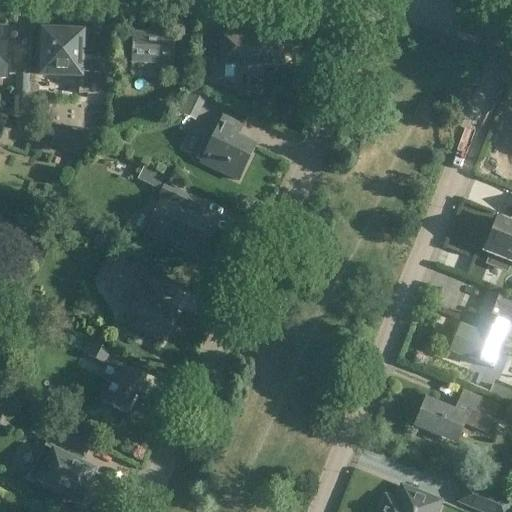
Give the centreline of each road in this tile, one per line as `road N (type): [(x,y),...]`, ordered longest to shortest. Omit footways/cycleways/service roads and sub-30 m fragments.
road 1 (residential): [(145,511),(392,0)]
road 2 (residential): [(509,38),(317,511)]
